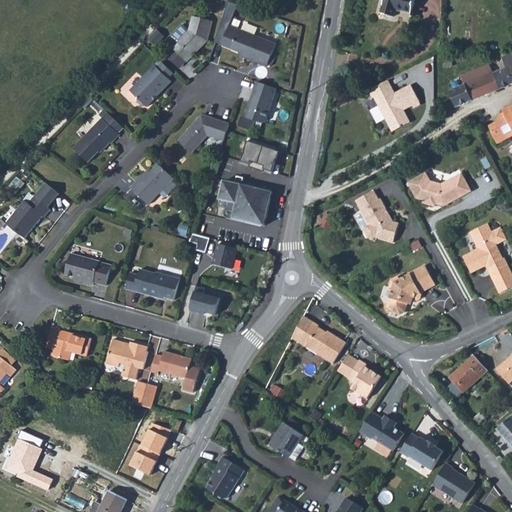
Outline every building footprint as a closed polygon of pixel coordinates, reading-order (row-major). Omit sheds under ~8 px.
[(412,13),(415,0),(384,0),(381,14),(394,17),(396,9),(412,13)] [(243,57),(268,66),(268,64),(272,66),(275,59),(271,57),(276,44),(229,26),(236,4),(227,1),(214,42),(245,54),(243,57)] [(187,62),(208,41),(212,21),(193,16),(190,30),(178,42),(179,43),(174,49),(175,49),(187,61),(187,62)] [(247,22),(244,29),(257,34),(260,27),(247,22)] [(168,56),(180,68),(187,61),(175,49),(168,56)] [(493,73),(501,89),(511,84),(511,54),(503,58),(506,68),(493,73)] [(158,68),(155,65),(131,91),(139,98),(139,102),(143,106),(147,106),(147,107),(172,81),(169,79),(174,73),(163,63),(158,68)] [(420,102),(411,85),(395,94),(388,80),(369,91),(373,98),(375,98),(386,120),(388,119),(395,131),(410,123),(404,110),(413,105),(414,108),(421,105),(419,102),(420,102)] [(248,118),(263,123),(266,122),(277,89),(257,82),(246,115),(248,118)] [(449,91),(456,107),(472,101),(465,85),(464,85),(449,91)] [(490,126),(495,139),(511,130),(511,106),(510,108),(503,111),(504,113),(507,117),(503,119),(500,121),(490,126)] [(74,148),(89,163),(103,147),(106,147),(110,143),(112,144),(120,135),(119,133),(124,128),(109,113),(103,119),(103,118),(74,148)] [(227,134),(230,124),(203,115),(179,141),(192,152),(208,135),(224,141),(227,134)] [(511,130),(495,139),(497,144),(511,135),(511,130)] [(279,150),(248,140),(241,160),(273,170),(279,150)] [(149,204),(174,178),(159,164),(145,178),(143,176),(131,188),(149,204)] [(472,191),(462,174),(442,184),(431,182),(426,173),(409,183),(417,198),(424,200),(423,203),(436,207),(437,204),(444,206),(472,191)] [(265,225),(273,192),(224,181),(220,199),(221,199),(219,206),(227,208),(226,212),(226,214),(227,216),(229,217),(265,225)] [(7,223),(26,238),(44,216),(45,217),(51,210),(49,208),(60,194),(46,182),(29,204),(25,201),(7,223)] [(393,222),(381,199),(379,200),(374,191),(356,200),(369,225),(366,227),(365,231),(368,238),(372,239),(376,237),(394,243),(399,223),(393,222)] [(507,239),(501,228),(492,233),(488,224),(471,232),(479,249),(464,257),(471,273),(482,267),(481,266),(486,263),(491,274),(508,265),(504,258),(503,259),(496,244),(507,239)] [(207,252),(210,238),(192,233),(190,241),(198,243),(196,249),(207,252)] [(239,245),(218,240),(212,263),(233,268),(239,245)] [(85,282),(93,285),(94,282),(106,286),(112,265),(100,262),(100,261),(71,253),(65,274),(74,277),(86,280),(85,282)] [(491,274),(497,286),(511,278),(511,273),(508,265),(491,274)] [(436,284),(426,266),(400,280),(399,277),(392,280),(390,287),(394,288),(388,306),(390,311),(401,314),(405,311),(407,303),(413,300),(416,301),(421,298),(422,294),(421,292),(436,284)] [(130,273),(126,289),(158,297),(159,295),(175,300),(181,279),(156,272),(156,273),(140,269),(139,275),(130,273)] [(511,278),(497,286),(501,293),(511,287),(511,278)] [(197,287),(191,311),(204,314),(205,312),(216,315),(221,298),(205,294),(206,289),(197,287)] [(299,325),(307,330),(312,321),(304,316),(299,325)] [(299,325),(292,338),(334,364),(347,343),(328,331),(327,332),(319,327),(320,326),(312,321),(307,330),(299,325)] [(52,355),(66,359),(68,351),(72,352),(87,356),(92,339),(69,332),(68,335),(59,332),(60,328),(53,325),(46,348),(54,350),(52,355)] [(122,376),(137,380),(140,368),(144,369),(149,351),(148,351),(148,347),(131,342),(130,346),(126,345),(124,342),(114,339),(107,364),(120,367),(121,363),(126,364),(122,376)] [(0,352),(0,355),(12,366),(17,360),(3,349),(0,352)] [(194,392),(201,369),(191,366),(193,359),(165,351),(163,356),(157,354),(152,372),(159,374),(160,371),(187,378),(184,389),(194,392)] [(0,396),(6,389),(0,384),(0,382),(8,373),(11,377),(17,369),(12,366),(0,355),(0,396)] [(511,355),(497,369),(510,383),(511,381),(511,355)] [(474,356),(451,378),(464,392),(488,371),(474,356)] [(355,383),(352,389),(368,399),(382,377),(366,367),(367,365),(360,360),(348,379),(355,383)] [(133,403),(142,406),(148,384),(139,382),(133,403)] [(142,406),(152,409),(157,387),(148,384),(142,406)] [(75,407),(79,397),(70,393),(66,403),(75,407)] [(372,412),(361,431),(372,439),(373,438),(394,451),(405,434),(394,428),(397,423),(386,416),(384,419),(372,412)] [(473,419),(478,426),(486,419),(481,412),(473,419)] [(511,416),(497,428),(511,445),(511,416)] [(178,432),(183,421),(177,419),(172,430),(178,432)] [(151,422),(130,465),(150,475),(171,431),(151,422)] [(271,445),(283,453),(296,462),(305,447),(299,443),(304,435),(285,423),(271,445)] [(45,441),(20,431),(3,470),(49,490),(54,479),(32,470),(45,441)] [(413,433),(400,452),(409,458),(410,457),(432,470),(444,451),(437,447),(437,446),(429,441),(429,442),(421,437),(420,438),(413,433)] [(214,478),(207,488),(224,499),(228,498),(229,496),(236,500),(244,488),(237,484),(245,470),(224,457),(218,465),(219,466),(212,477),(214,478)] [(446,464),(433,484),(463,503),(476,483),(453,469),(453,468),(446,464)] [(99,511),(121,511),(128,500),(110,491),(103,505),(99,511)] [(360,511),(364,508),(347,498),(337,511),(360,511)] [(285,501),(277,511),(304,511),(302,511),(285,501)] [(90,511),(99,511),(103,505),(96,502),(90,511)]
